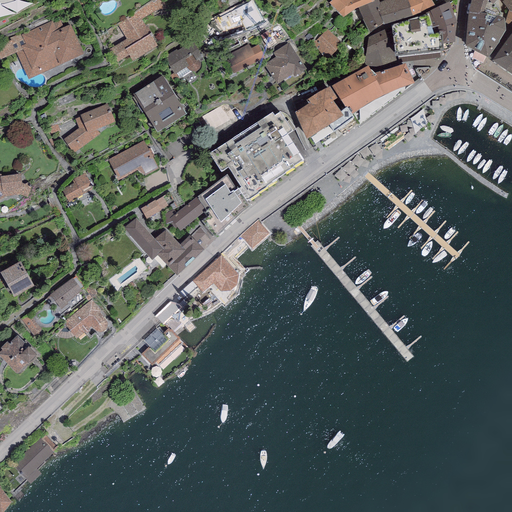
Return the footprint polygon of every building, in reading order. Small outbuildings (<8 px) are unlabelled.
[(132,60),(157,45),(152,36),(153,35),(147,26),(146,27),(141,19),(154,11),(156,10),(158,9),(167,9),(163,0),(154,0),(152,1),(117,24),(126,38),(109,49),(117,61),(128,54),(132,60)] [(252,0),(251,0),(210,21),(215,32),(226,29),(233,25),(242,21),(247,28),(263,20),(252,0)] [(371,0),(331,0),(329,2),(343,15),(355,7),(356,6),(358,5),(371,0)] [(378,0),(371,0),(358,5),(363,17),(378,9),(379,9),(379,1),(378,0)] [(381,0),(380,0),(379,1),(379,9),(378,9),(383,21),(384,23),(385,22),(412,15),(412,14),(409,6),(410,5),(408,0),(381,0)] [(434,3),(432,0),(408,0),(410,5),(409,6),(412,14),(419,11),(434,3)] [(428,10),(428,12),(432,27),(456,21),(457,21),(449,0),(438,4),(428,10)] [(486,0),(470,0),(470,3),(468,10),(483,10),(486,0)] [(506,18),(509,9),(500,0),(496,0),(493,4),(489,0),(486,0),(483,10),(501,16),(506,18)] [(511,0),(500,0),(509,9),(511,11),(511,0)] [(383,21),(378,9),(363,17),(370,31),(383,21)] [(483,10),(468,10),(465,45),(488,56),(506,29),(505,23),(506,18),(501,16),(483,10)] [(387,32),(395,54),(443,49),(443,42),(442,29),(433,30),(432,27),(428,12),(391,23),(392,31),(387,32)] [(59,17),(22,34),(26,43),(21,45),(23,49),(16,52),(28,79),(84,53),(70,24),(64,27),(59,17)] [(456,21),(432,27),(433,30),(442,29),(443,42),(443,49),(447,50),(452,40),(455,40),(456,21)] [(387,32),(385,28),(368,36),(364,59),(365,63),(366,64),(372,65),(379,66),(397,61),(395,54),(387,32)] [(342,43),(327,29),(316,41),(331,54),(342,43)] [(511,30),(500,47),(492,59),(511,72),(511,30)] [(194,71),(197,70),(199,69),(200,67),(201,65),(201,63),(200,60),(199,58),(203,56),(193,40),(177,50),(177,48),(164,57),(174,74),(186,66),(187,68),(189,70),(192,70),(194,71)] [(289,41),(273,52),(276,57),(265,64),(277,83),(292,73),(294,75),(306,67),(289,41)] [(249,43),(224,56),(233,73),(265,57),(258,44),(251,47),(249,43)] [(368,66),(331,86),(345,107),(352,114),(383,95),(414,83),(406,63),(372,73),(368,66)] [(162,74),(133,93),(157,131),(186,112),(162,74)] [(329,86),(306,100),(308,104),(294,112),(307,140),(330,124),(334,131),(354,117),(352,114),(345,107),(340,111),(333,100),(337,98),(329,86)] [(115,121),(107,103),(80,114),(81,116),(75,118),(79,127),(63,139),(75,152),(88,142),(100,133),(96,129),(115,121)] [(271,109),(209,152),(220,169),(227,164),(249,197),(304,158),(286,131),(292,127),(280,110),(274,114),(271,109)] [(144,140),(108,159),(119,182),(138,172),(144,177),(159,168),(144,140)] [(237,186),(227,171),(196,196),(197,196),(206,209),(203,211),(198,215),(201,220),(214,236),(249,203),(238,185),(237,186)] [(73,178),(74,179),(72,180),(73,183),(62,189),(69,201),(94,188),(85,172),(73,178)] [(0,199),(6,196),(20,194),(28,197),(31,186),(22,183),(20,173),(0,176),(0,173),(0,199)] [(155,199),(140,208),(146,218),(168,205),(162,196),(155,200),(155,199)] [(176,228),(177,226),(180,229),(198,215),(203,211),(206,209),(197,196),(176,212),(174,209),(164,214),(166,223),(170,221),(176,228)] [(136,217),(124,227),(152,259),(157,254),(177,274),(204,247),(190,233),(180,243),(165,229),(154,238),(136,217)] [(258,220),(240,236),(252,249),(269,233),(258,220)] [(194,235),(200,242),(208,234),(201,228),(194,235)] [(221,254),(192,281),(202,291),(213,282),(222,292),(228,286),(235,281),(240,275),(221,254)] [(20,259),(0,270),(0,271),(14,296),(34,284),(20,259)] [(73,277),(50,294),(61,309),(68,303),(66,302),(82,290),(73,277)] [(91,299),(64,322),(76,338),(83,333),(85,334),(90,329),(88,328),(91,326),(96,330),(98,331),(100,331),(102,331),(105,329),(106,328),(107,326),(107,325),(107,322),(107,321),(100,311),(101,310),(91,299)] [(167,324),(182,309),(174,301),(159,317),(167,324)] [(143,339),(150,345),(141,353),(151,364),(155,361),(158,365),(182,342),(179,338),(179,337),(169,327),(163,333),(156,327),(143,339)] [(17,333),(8,341),(7,339),(0,347),(2,348),(0,350),(0,355),(18,373),(37,353),(17,333)] [(40,437),(12,464),(30,483),(41,472),(36,467),(53,451),(57,447),(45,435),(41,439),(40,437)] [(0,511),(2,511),(11,501),(0,486),(0,511)]
